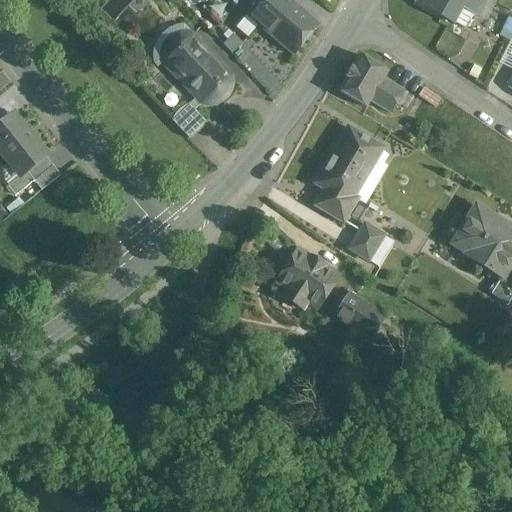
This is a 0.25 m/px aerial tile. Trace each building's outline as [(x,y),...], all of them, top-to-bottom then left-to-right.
[(293,57),(298,51),(318,26),(287,0),(259,0),(255,5),(249,0),(234,0),(231,4),(232,5),(246,17),(246,18),(293,57)] [(474,16),(482,0),(417,0),(416,3),(415,5),(416,5),(452,25),(453,25),(453,24),(464,30),(471,16),(472,15),(474,16)] [(231,77),(230,76),(230,75),(193,37),(192,37),(181,49),(179,47),(175,43),(172,46),(177,52),(164,65),(202,105),(203,105),(232,77),(231,77)] [(359,58),(349,74),(349,75),(338,93),(366,110),(370,104),(390,116),(403,94),(383,81),(387,75),(359,58)] [(440,100),(438,99),(423,89),(418,98),(434,108),(440,100)] [(206,123),(194,110),(189,106),(172,123),(187,139),(188,140),(206,123)] [(13,117),(0,126),(0,158),(8,168),(10,166),(20,178),(23,176),(45,158),(13,117)] [(315,186),(323,191),(325,192),(315,208),(343,224),(356,202),(353,200),(382,151),(348,130),(315,186)] [(464,258),(485,271),(501,281),(511,262),(511,231),(476,209),(459,236),(473,244),(464,258)] [(349,252),(350,252),(350,253),(368,263),(383,238),(365,227),(349,252)] [(377,269),(388,251),(389,251),(393,244),(383,238),(368,263),(377,269)] [(282,298),(302,311),(307,303),(317,309),(337,279),(323,270),(324,268),(322,266),(312,260),(310,262),(296,253),(277,283),(287,290),(282,298)] [(500,280),(498,284),(497,284),(491,295),(507,306),(511,297),(511,266),(501,281),(500,280)] [(348,296),(346,298),(346,299),(334,318),(370,341),(384,319),(348,296)]
